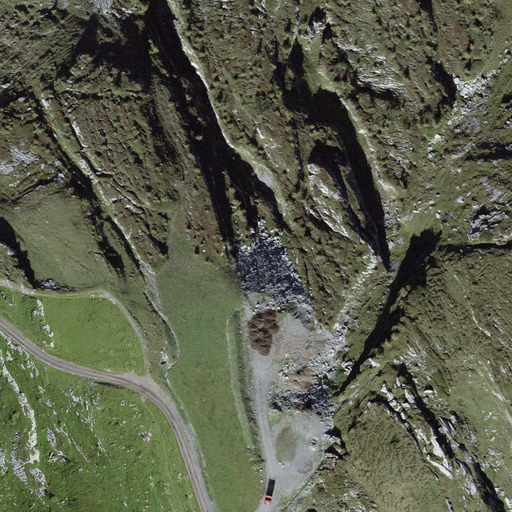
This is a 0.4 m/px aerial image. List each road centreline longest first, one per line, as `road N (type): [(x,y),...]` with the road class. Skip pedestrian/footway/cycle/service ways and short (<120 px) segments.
road 1 (tertiary): [(205,511),(159,402),(123,381),(44,357),(0,323)]
road 2 (track): [(263,511),(272,472),(258,363)]
